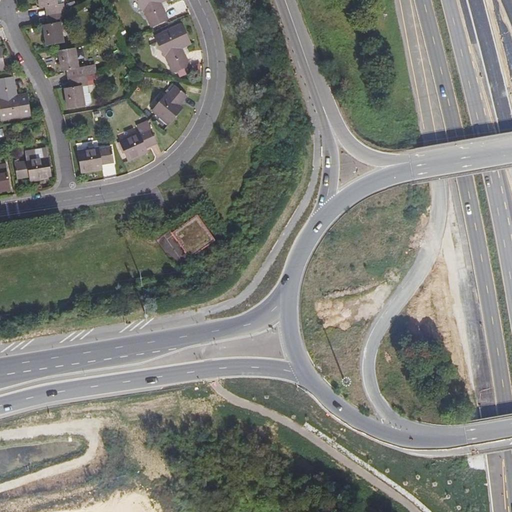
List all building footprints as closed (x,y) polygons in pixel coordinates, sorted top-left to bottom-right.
[(39,0),(41,8),(46,7),(49,24),(44,25),(47,46),(64,43),(61,23),(66,23),(63,3),(58,4),(57,0),(39,0)] [(138,0),(143,10),(145,10),(152,26),(168,19),(163,9),(162,10),(159,3),(165,0),(138,0)] [(182,25),(156,37),(165,56),(166,55),(174,72),(177,71),(187,66),(190,65),(185,55),(183,56),(181,53),(181,52),(180,49),(191,44),(182,25)] [(76,48),(58,51),(62,72),(68,70),(71,87),(65,88),(69,109),(86,107),(82,87),(88,86),(88,85),(87,77),(86,75),(85,67),(85,66),(79,67),(76,48)] [(187,66),(177,71),(180,77),(190,73),(187,66)] [(13,89),(16,89),(14,78),(0,80),(0,98),(0,100),(0,99),(0,104),(3,120),(31,116),(27,94),(14,96),(13,89)] [(166,94),(168,95),(175,86),(172,84),(165,93),(166,94)] [(166,94),(153,111),(169,125),(183,109),(177,104),(180,101),(181,102),(187,96),(175,86),(168,95),(166,94)] [(140,132),(140,133),(151,128),(148,123),(143,125),(144,127),(138,129),(140,132)] [(140,132),(121,141),(128,158),(129,161),(149,152),(146,146),(149,144),(150,146),(157,142),(151,128),(140,133),(140,132)] [(99,148),(79,151),(82,172),(103,168),(102,162),(106,162),(106,163),(114,162),(111,147),(99,149),(99,148)] [(28,161),(16,163),(19,178),(27,177),(27,175),(31,175),(32,181),(52,177),(49,156),(28,160),(28,161)] [(0,191),(11,189),(9,173),(0,174),(0,191)] [(215,240),(197,215),(172,233),(190,258),(215,240)]
